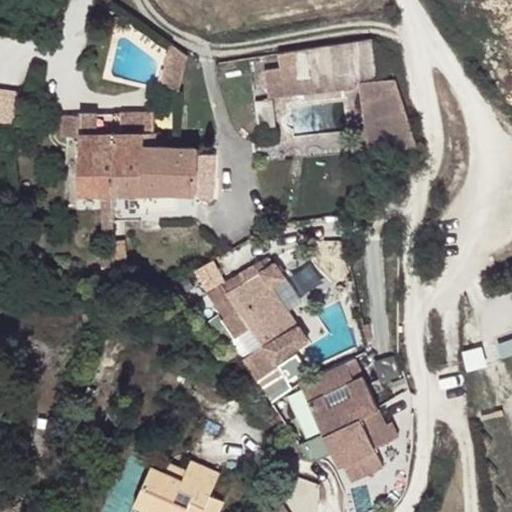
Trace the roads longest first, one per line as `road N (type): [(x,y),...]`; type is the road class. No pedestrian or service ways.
road 1 (unclassified): [(419,24),(471,109),(484,186),(474,232),(412,328)]
road 2 (unclassified): [(419,24),(431,140),(409,212),(412,328)]
road 3 (unclassified): [(140,0),(200,49),(419,24)]
road 4 (unclassified): [(412,328),(422,389),(418,465),(396,511)]
road 5 (unknown): [(422,389),(462,434),(470,511)]
